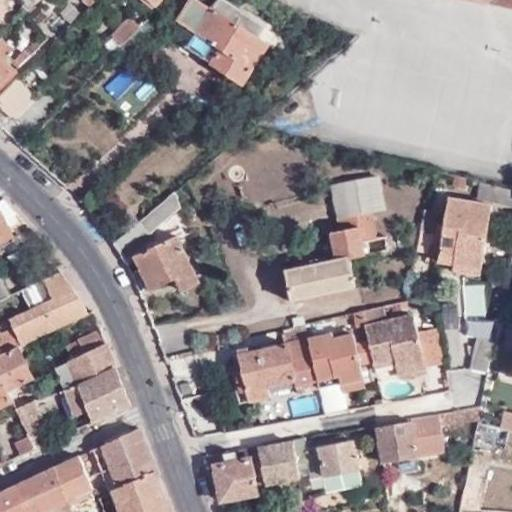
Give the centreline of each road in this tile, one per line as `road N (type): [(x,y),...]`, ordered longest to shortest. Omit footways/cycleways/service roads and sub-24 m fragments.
road 1 (unknown): [(173,461),(475,391)]
road 2 (secondary): [(11,175),(98,275),(153,404)]
road 3 (residential): [(0,477),(153,404)]
